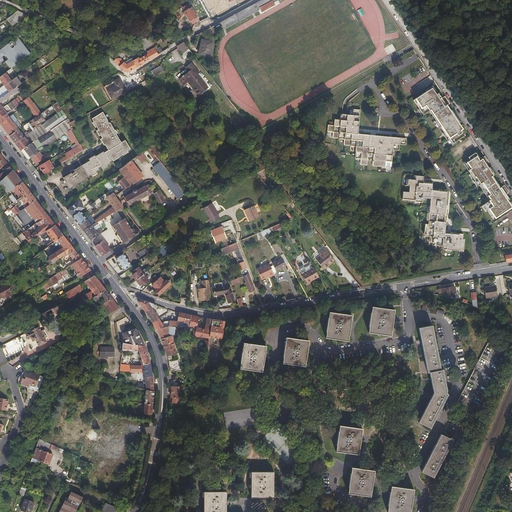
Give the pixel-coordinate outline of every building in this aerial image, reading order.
[(272,0),(271,0),(259,7),(261,11),(275,4),(272,0)] [(221,26),(257,7),(255,3),(220,22),(221,26)] [(197,17),(192,7),(184,12),(187,17),(190,21),(191,20),(197,17)] [(19,23),(27,18),(19,10),(7,19),(12,26),(18,22),(19,23)] [(499,38),(494,42),(499,47),(504,43),(499,38)] [(209,56),(212,46),(210,45),(210,42),(201,40),(199,51),(198,54),(209,56)] [(0,66),(16,53),(9,41),(4,45),(0,47),(0,55),(1,57),(0,57),(0,66)] [(184,59),(192,53),(185,45),(183,42),(176,46),(183,58),(184,59)] [(143,62),(158,53),(154,46),(146,51),(147,53),(138,58),(139,60),(141,58),(143,62)] [(28,54),(23,48),(20,50),(25,57),(28,54)] [(125,64),(123,62),(120,57),(117,57),(113,61),(122,69),(124,70),(126,65),(125,64)] [(127,72),(143,62),(141,58),(139,60),(138,58),(138,57),(133,60),(125,64),(126,65),(124,70),(127,72)] [(199,73),(191,63),(185,68),(189,72),(194,77),(197,74),(197,75),(199,73)] [(154,75),(163,70),(160,65),(151,70),(154,75)] [(11,79),(9,77),(8,75),(6,72),(1,75),(0,76),(0,79),(4,84),(4,85),(11,79)] [(197,75),(197,74),(194,77),(189,72),(179,79),(184,85),(187,83),(198,96),(208,88),(197,75)] [(17,85),(21,83),(16,75),(11,79),(4,85),(9,91),(17,85)] [(126,91),(119,78),(104,86),(111,99),(126,91)] [(0,97),(9,91),(4,85),(4,84),(0,87),(0,97)] [(14,107),(17,105),(14,100),(3,108),(0,103),(19,89),(18,88),(19,87),(17,85),(9,91),(0,97),(0,117),(7,112),(14,107)] [(461,127),(446,105),(445,103),(441,97),(437,91),(435,93),(432,88),(431,86),(412,98),(422,113),(429,108),(432,112),(431,113),(446,137),(448,136),(451,142),(464,134),(460,128),(461,127)] [(42,112),(34,101),(34,102),(30,96),(24,100),(36,117),(41,113),(42,112)] [(62,109),(58,101),(53,105),(58,112),(62,109)] [(405,137),(357,132),(360,109),(353,108),(352,114),(344,113),(340,113),(339,118),(334,118),(333,124),(327,123),(326,131),(332,131),(331,137),(344,139),(343,144),(356,145),(354,158),(360,158),(359,164),(366,165),(367,159),(372,160),(372,165),(385,166),(386,161),(391,161),(393,150),(399,150),(399,144),(404,144),(405,137)] [(63,177),(70,189),(111,165),(110,162),(117,157),(118,158),(123,154),(123,153),(131,149),(125,139),(121,142),(116,133),(118,132),(116,129),(115,130),(110,122),(109,122),(107,120),(108,119),(103,111),(91,118),(98,129),(97,129),(102,138),(101,138),(104,145),(105,145),(109,150),(105,152),(104,152),(96,156),(95,155),(89,159),(90,160),(74,170),(74,169),(70,171),(71,172),(63,177)] [(19,129),(14,122),(17,119),(13,113),(9,116),(7,112),(0,117),(0,122),(10,136),(19,129)] [(40,121),(45,118),(41,113),(36,117),(29,122),(35,129),(41,124),(42,124),(40,121)] [(50,130),(63,121),(59,115),(57,113),(42,124),(41,124),(47,132),(50,130)] [(67,132),(72,128),(67,118),(63,121),(50,130),(57,139),(67,132)] [(23,126),(17,119),(14,122),(19,129),(23,126)] [(34,140),(47,132),(41,124),(35,129),(29,133),(34,140)] [(77,137),(72,128),(67,132),(72,140),(77,137)] [(26,135),(25,134),(24,135),(19,129),(10,136),(16,143),(25,136),(26,135)] [(57,139),(50,130),(47,132),(34,140),(31,143),(35,148),(38,152),(40,150),(57,139)] [(30,143),(25,136),(16,143),(21,149),(30,143)] [(35,148),(31,143),(30,143),(21,149),(25,155),(35,148)] [(62,163),(85,149),(82,144),(79,145),(66,153),(67,155),(60,159),(62,163)] [(161,162),(149,146),(146,149),(156,161),(158,165),(161,162)] [(31,157),(38,152),(35,148),(25,155),(28,159),(31,157)] [(35,163),(45,157),(40,150),(38,152),(31,157),(35,163)] [(480,156),(479,156),(478,157),(474,151),(466,156),(468,159),(464,162),(468,168),(466,169),(476,184),(478,182),(489,198),(481,203),(491,218),(509,206),(505,199),(507,198),(504,193),(500,186),(499,187),(491,175),(492,175),(483,161),(480,156)] [(141,162),(146,157),(142,152),(136,156),(141,162)] [(45,173),(54,167),(49,160),(40,165),(45,173)] [(142,175),(131,160),(119,169),(124,176),(131,184),(142,175)] [(185,193),(161,162),(158,165),(155,167),(178,198),(185,193)] [(0,180),(12,170),(10,166),(0,174),(0,177),(0,180)] [(21,181),(12,170),(0,180),(0,189),(4,195),(12,188),(16,185),(16,186),(21,181)] [(403,192),(402,199),(413,200),(413,201),(422,202),(423,198),(429,199),(427,224),(424,224),(423,231),(426,231),(425,235),(430,236),(430,241),(435,242),(435,244),(445,245),(445,248),(458,250),(458,248),(463,248),(463,238),(462,238),(463,233),(457,232),(457,233),(444,232),(445,221),(443,221),(446,192),(437,191),(437,190),(431,189),(431,184),(422,183),(423,176),(415,175),(414,180),(408,179),(407,186),(408,186),(408,192),(403,192)] [(131,184),(124,176),(118,181),(125,189),(131,184)] [(36,199),(22,181),(21,181),(16,186),(16,185),(12,188),(26,206),(28,205),(35,199),(36,199)] [(90,203),(112,189),(107,182),(86,196),(90,203)] [(152,191),(148,183),(137,190),(136,188),(135,187),(134,187),(133,188),(132,188),(132,190),(133,191),(134,191),(125,197),(129,204),(152,191)] [(158,189),(153,193),(160,203),(165,200),(158,189)] [(110,201),(116,196),(113,192),(107,197),(110,201)] [(119,201),(116,196),(110,201),(113,206),(119,201)] [(47,215),(35,199),(28,205),(26,206),(25,207),(20,210),(15,214),(13,215),(21,224),(32,216),(34,219),(37,222),(47,215)] [(87,219),(81,211),(84,208),(79,201),(67,210),(79,225),(87,219)] [(122,206),(119,201),(113,206),(99,217),(101,219),(118,209),(122,206)] [(208,216),(209,220),(219,217),(218,213),(214,201),(204,204),(208,216)] [(20,210),(16,204),(10,208),(15,214),(20,210)] [(253,205),(243,210),(248,221),(258,217),(253,205)] [(127,212),(122,206),(118,209),(122,215),(127,212)] [(55,224),(47,215),(37,222),(34,224),(35,226),(37,225),(39,227),(36,230),(36,229),(31,234),(27,229),(25,230),(21,233),(29,242),(40,235),(44,232),(40,227),(42,225),(46,231),(55,224)] [(90,224),(95,220),(91,216),(87,219),(79,225),(83,230),(91,225),(90,224)] [(97,222),(101,219),(99,217),(95,220),(90,224),(91,225),(97,222)] [(136,234),(125,219),(111,227),(122,243),(136,234)] [(27,229),(33,225),(31,221),(23,227),(25,230),(27,229)] [(103,232),(100,228),(101,227),(97,222),(91,225),(83,230),(91,240),(103,232)] [(57,240),(63,235),(55,224),(46,231),(44,232),(40,235),(47,245),(53,241),(54,242),(57,240)] [(220,226),(209,230),(213,242),(224,238),(220,226)] [(67,253),(73,249),(63,235),(57,240),(63,247),(55,253),(50,245),(43,250),(52,262),(67,253)] [(110,250),(103,240),(95,246),(103,256),(110,250)] [(221,254),(237,248),(235,242),(219,248),(221,254)] [(333,260),(329,256),(332,254),(326,246),(317,253),(318,255),(320,256),(316,259),(321,266),(325,263),(326,265),(333,260)] [(81,258),(73,249),(67,253),(68,254),(67,254),(69,257),(70,256),(72,258),(65,263),(67,266),(81,258)] [(287,262),(282,252),(279,254),(281,257),(284,263),(287,262)] [(115,258),(123,270),(130,265),(123,253),(115,258)] [(511,259),(511,253),(503,255),(504,261),(511,259)] [(284,263),(281,257),(271,262),(275,270),(285,264),(284,263)] [(45,289),(62,277),(62,276),(74,268),(80,276),(90,270),(81,258),(67,266),(46,281),(42,285),(45,289)] [(273,274),(268,264),(256,269),(261,280),(265,278),(265,277),(266,277),(273,274)] [(312,266),(300,273),(305,283),(318,276),(312,266)] [(142,273),(140,271),(138,267),(134,270),(135,272),(132,274),(136,279),(142,273)] [(144,283),(147,280),(142,273),(136,279),(139,284),(143,281),(144,283)] [(255,292),(248,274),(244,275),(242,276),(248,292),(249,292),(249,294),(255,292)] [(104,288),(94,275),(84,281),(91,290),(94,295),(104,288)] [(156,291),(159,295),(171,284),(166,279),(164,281),(160,277),(153,284),(157,289),(156,291)] [(210,293),(207,280),(201,280),(202,288),(198,288),(198,299),(207,299),(206,293),(210,293)] [(74,292),(83,287),(80,283),(64,293),(67,298),(75,293),(74,292)] [(211,289),(212,294),(223,293),(226,303),(232,301),(228,286),(220,287),(220,283),(212,284),(213,289),(211,289)] [(11,291),(6,284),(0,287),(0,297),(2,297),(3,298),(5,297),(6,298),(12,294),(11,292),(11,291)] [(494,285),(482,287),(484,298),(496,296),(494,285)] [(455,296),(453,286),(436,288),(437,293),(441,292),(441,296),(447,297),(455,296)] [(119,307),(104,288),(94,295),(91,297),(94,300),(101,296),(105,301),(98,305),(106,315),(119,307)] [(84,301),(91,297),(94,295),(91,290),(81,296),(84,301)] [(84,301),(81,298),(73,303),(75,307),(84,301)] [(151,308),(156,305),(140,299),(138,300),(145,311),(151,308)] [(62,315),(74,307),(72,306),(66,309),(62,302),(57,305),(62,315)] [(371,306),(368,332),(390,335),(394,309),(371,306)] [(158,318),(151,308),(145,311),(152,322),(158,318)] [(347,340),(351,314),(328,311),(324,337),(347,340)] [(189,323),(190,315),(178,312),(177,319),(177,321),(181,322),(189,323)] [(195,327),(197,317),(190,315),(189,323),(188,325),(187,325),(187,328),(195,329),(195,327)] [(164,327),(158,318),(152,322),(157,330),(164,327)] [(208,337),(211,319),(207,318),(205,329),(195,327),(195,329),(194,335),(208,338),(208,337)] [(221,339),(224,321),(211,319),(208,337),(221,339)] [(170,335),(173,325),(169,324),(168,325),(164,327),(157,330),(161,338),(170,335)] [(45,337),(48,335),(44,328),(41,330),(39,325),(38,325),(25,333),(28,339),(31,337),(33,340),(36,339),(39,345),(47,341),(45,337)] [(439,367),(431,326),(418,328),(425,363),(439,367)] [(143,345),(137,331),(135,329),(134,328),(122,333),(124,338),(126,343),(143,345)] [(172,342),(170,335),(161,338),(167,354),(169,368),(182,372),(179,358),(171,360),(170,355),(176,354),(172,342)] [(308,340),(285,336),(281,362),(304,365),(308,340)] [(243,341),(239,367),(261,370),(265,345),(243,341)] [(149,363),(147,352),(143,345),(126,343),(123,342),(122,349),(139,350),(140,353),(139,354),(139,356),(141,356),(142,359),(141,360),(142,363),(121,364),(120,371),(140,374),(140,367),(143,367),(142,364),(149,363)] [(114,356),(114,347),(100,347),(101,356),(108,356),(114,356)] [(151,375),(149,363),(142,364),(143,367),(140,367),(140,374),(143,374),(143,375),(145,375),(151,375)] [(446,391),(442,370),(440,371),(439,367),(425,363),(427,373),(429,373),(432,394),(417,422),(429,429),(447,394),(446,394),(445,391),(446,391)] [(39,391),(44,376),(28,371),(26,377),(27,377),(26,379),(24,378),(22,384),(30,387),(29,388),(39,391)] [(152,391),(151,375),(145,375),(144,378),(140,378),(140,381),(141,382),(145,382),(145,383),(144,383),(143,385),(138,383),(137,384),(136,384),(136,387),(146,389),(152,391)] [(151,403),(152,391),(146,389),(145,395),(144,395),(143,398),(144,398),(144,402),(151,403)] [(0,407),(6,409),(9,398),(0,395),(0,407)] [(116,419),(106,416),(101,430),(112,433),(116,419)] [(338,425),(334,451),(357,454),(361,428),(338,425)] [(440,435),(420,472),(432,479),(452,441),(440,435)] [(95,457),(101,441),(93,438),(89,438),(81,460),(92,464),(95,456),(95,457)] [(57,448),(39,439),(36,445),(49,450),(49,449),(55,452),(57,448)] [(100,458),(105,443),(101,441),(95,457),(100,458)] [(52,455),(48,453),(49,450),(36,445),(32,458),(49,464),(52,455)] [(373,471),(350,467),(346,493),(369,497),(373,471)] [(274,470),(252,470),(251,496),(274,496),(274,470)] [(408,511),(412,490),(389,486),(384,511),(408,511)] [(203,511),(226,511),(227,489),(204,489),(203,511)] [(74,511),(77,506),(72,503),(74,500),(79,503),(83,496),(71,491),(68,497),(66,496),(59,511),(57,511),(56,511),(74,511)] [(25,498),(21,509),(27,511),(30,511),(34,502),(25,498)] [(100,511),(114,511),(117,507),(105,502),(101,511),(100,511)]
